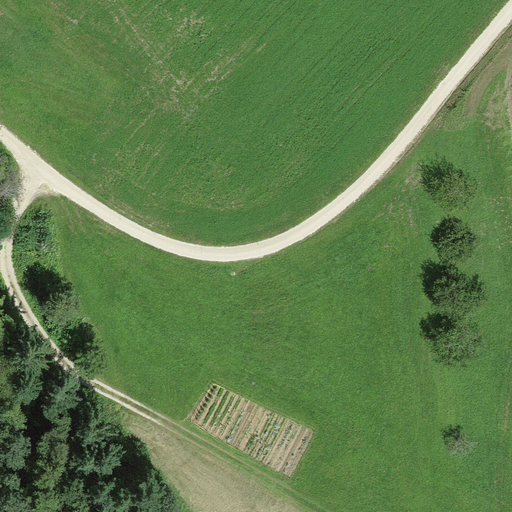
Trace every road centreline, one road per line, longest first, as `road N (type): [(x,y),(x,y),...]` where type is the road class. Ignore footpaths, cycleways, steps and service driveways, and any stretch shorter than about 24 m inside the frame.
road 1 (track): [(0,138),(104,217),(149,239),(222,255),(278,243),(357,188),(511,6)]
road 2 (track): [(71,378),(130,403),(316,511)]
road 3 (track): [(0,265),(35,328),(149,483)]
